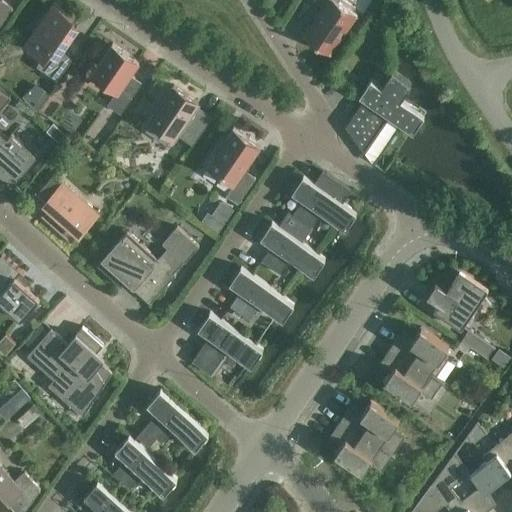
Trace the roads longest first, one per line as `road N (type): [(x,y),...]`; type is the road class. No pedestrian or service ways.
road 1 (residential): [(155,352),(303,134)]
road 2 (residential): [(266,440),(394,255),(422,233)]
road 3 (residential): [(303,134),(108,0)]
road 4 (residential): [(155,352),(0,216)]
road 5 (residential): [(45,511),(155,352)]
road 6 (residential): [(318,143),(323,110),(251,0)]
road 7 (residential): [(511,135),(469,77),(431,0)]
road 8 (residential): [(260,447),(155,352)]
road 9 (residential): [(422,233),(402,203),(318,143)]
